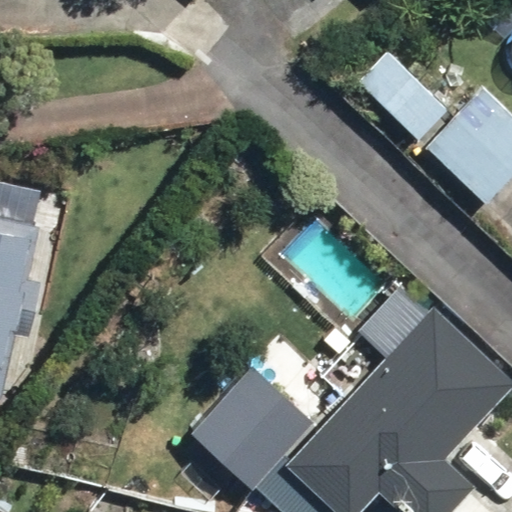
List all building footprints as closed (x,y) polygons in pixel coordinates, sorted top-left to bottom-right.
[(444,110),(379,47),(349,78),(414,141),(444,110)] [(511,172),(511,115),(478,83),(418,144),(481,205),(511,172)] [(0,368),(35,232),(0,222),(0,368)] [(427,306),(256,483),(285,511),(317,511),(325,505),(332,511),(362,511),(375,499),(388,511),(455,511),(480,486),(441,449),(506,382),(427,306)] [(225,391),(187,430),(242,484),(280,445),(225,391)]
